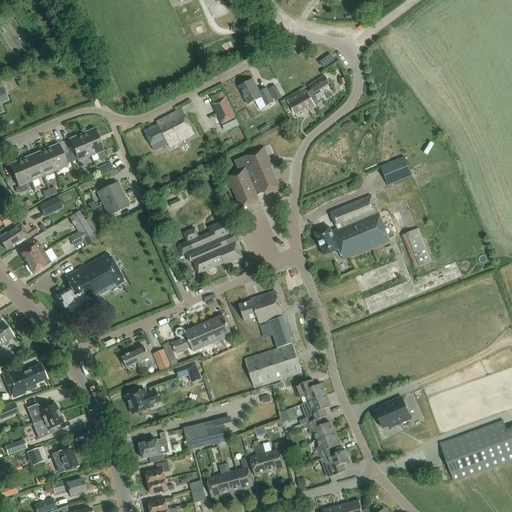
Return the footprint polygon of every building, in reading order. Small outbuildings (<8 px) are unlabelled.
[(267,31),(253,38),(256,46),(271,38),(267,31)] [(331,56),(320,63),(323,69),(334,61),(331,56)] [(306,91),(287,102),(295,116),(307,108),(309,111),(315,107),(310,97),(330,85),(325,77),(308,87),(310,91),(307,93),(306,91)] [(259,93),(253,80),(239,88),(248,105),(262,98),(266,107),(274,103),(266,89),(259,93)] [(1,83),(0,83),(0,103),(8,100),(1,83)] [(282,98),(275,85),(269,88),(275,101),(282,98)] [(211,104),(221,124),(236,117),(227,97),(211,104)] [(156,123),(157,125),(144,132),(154,152),(168,145),(169,148),(194,135),(181,110),(156,123)] [(225,131),(239,125),(236,118),(222,125),(225,131)] [(82,135),(91,157),(93,162),(99,160),(99,161),(105,159),(106,158),(103,152),(94,130),(82,135)] [(79,162),(91,157),(82,135),(70,140),(75,153),(69,155),(73,163),(78,160),(79,162)] [(67,167),(67,165),(73,163),(69,155),(64,157),(58,145),(46,150),(55,172),(67,167)] [(266,195),(281,189),(264,149),(248,155),(234,161),(238,172),(225,177),(230,190),(232,189),(238,204),(235,206),(238,212),(260,203),(257,196),(265,193),(266,195)] [(43,177),(55,172),(46,150),(34,155),(43,177)] [(22,160),(31,182),(43,177),(34,155),(22,160)] [(405,158),(380,168),(388,187),(412,177),(405,158)] [(26,184),(31,182),(22,160),(10,165),(19,187),(22,193),(23,193),(28,190),(26,184)] [(110,162),(96,169),(100,177),(113,170),(110,162)] [(103,205),(123,195),(117,183),(97,193),(103,205)] [(54,188),(48,190),(51,196),(57,193),(54,188)] [(45,198),(51,196),(48,190),(43,193),(45,198)] [(129,207),(123,195),(103,205),(109,217),(129,207)] [(331,232),(330,228),(316,234),(325,257),(339,251),(343,262),(390,242),(379,214),(378,214),(371,196),(330,213),(337,229),(331,232)] [(57,198),(40,207),(45,218),(62,208),(57,198)] [(182,205),(180,200),(170,204),(172,209),(182,205)] [(88,204),(91,210),(96,207),(94,202),(88,204)] [(96,207),(91,210),(94,216),(99,213),(96,207)] [(69,218),(78,232),(88,226),(91,224),(88,219),(85,221),(80,212),(69,218)] [(4,213),(0,215),(0,226),(3,225),(5,228),(11,224),(4,213)] [(225,266),(242,259),(236,244),(239,242),(235,232),(230,234),(225,222),(209,228),(211,233),(198,238),(195,230),(184,234),(187,242),(178,246),(182,256),(186,255),(189,263),(193,262),(193,263),(199,275),(225,264),(225,266)] [(21,225),(0,238),(0,240),(7,251),(16,245),(17,246),(38,232),(34,226),(26,232),(21,225)] [(88,226),(78,232),(68,238),(74,247),(83,241),(86,247),(97,240),(88,226)] [(415,271),(433,263),(419,230),(401,237),(415,271)] [(45,253),(38,243),(33,246),(34,247),(21,255),(27,264),(45,253)] [(46,267),(51,263),(45,253),(27,264),(33,274),(45,266),(46,267)] [(65,278),(71,288),(57,296),(68,317),(91,304),(89,302),(124,283),(108,254),(65,278)] [(251,300),(252,302),(239,306),(244,322),(257,318),(260,325),(284,317),(276,292),(251,300)] [(172,345),(176,354),(191,348),(193,353),(232,336),(223,316),(185,333),(184,330),(180,329),(177,331),(176,334),(177,338),(181,339),(181,341),(172,345)] [(284,317),(269,322),(269,323),(260,325),(265,338),(273,335),(277,350),(292,345),(284,317)] [(0,322),(0,351),(0,350),(0,347),(14,337),(2,321),(0,322)] [(245,360),(255,390),(302,374),(292,345),(277,350),(245,360)] [(150,358),(149,358),(145,348),(122,359),(127,368),(137,364),(140,369),(147,366),(148,368),(154,365),(150,358)] [(159,362),(163,370),(172,367),(168,358),(159,362)] [(202,381),(196,363),(177,370),(180,380),(190,377),(193,384),(202,381)] [(15,373),(14,372),(3,376),(13,399),(37,389),(35,385),(47,380),(40,365),(23,372),(22,370),(15,373)] [(306,397),(309,404),(326,397),(322,385),(315,387),(313,380),(294,388),(299,400),(306,397)] [(145,391),(127,398),(133,415),(151,409),(150,406),(160,403),(156,391),(147,395),(145,391)] [(269,396),(262,397),(264,405),(271,403),(269,396)] [(308,411),(313,422),(320,419),(321,420),(327,417),(325,410),(331,408),(326,397),(309,404),(311,409),(308,411)] [(381,410),(375,412),(383,429),(388,427),(389,429),(411,419),(402,398),(380,408),(381,410)] [(27,409),(34,424),(59,413),(55,404),(46,408),(44,404),(38,407),(37,405),(27,409)] [(0,420),(18,415),(15,407),(0,411),(0,420)] [(283,424),(291,422),(287,411),(280,414),(283,424)] [(59,413),(34,424),(33,425),(35,430),(39,440),(59,432),(57,427),(64,424),(59,413)] [(314,435),(317,442),(335,435),(330,423),(323,426),(321,420),(320,419),(313,422),(307,424),(312,436),(314,435)] [(511,428),(506,431),(503,422),(464,436),(452,441),(440,445),(454,483),(511,461),(511,428)] [(189,451),(228,441),(225,426),(215,428),(213,423),(184,430),(189,451)] [(158,441),(140,445),(143,460),(149,458),(151,464),(164,461),(163,455),(170,454),(165,434),(160,435),(161,441),(158,441)] [(340,447),(335,435),(317,442),(319,448),(316,449),(321,461),(327,458),(335,455),(333,449),(340,447)] [(24,440),(5,447),(8,456),(27,449),(24,440)] [(276,451),(271,452),(277,470),(286,468),(281,449),(280,449),(279,443),(274,444),(276,451)] [(263,445),(259,446),(266,473),(277,470),(271,452),(266,453),(263,445)] [(255,476),(266,473),(259,446),(254,447),(257,456),(250,458),(255,476)] [(78,467),(71,448),(52,455),(60,474),(78,467)] [(43,463),(38,449),(27,453),(32,467),(43,463)] [(350,463),(345,451),(335,455),(327,458),(330,465),(327,466),(332,478),(346,472),(343,466),(350,463)] [(244,469),(237,471),(242,489),(253,486),(248,465),(247,465),(246,459),(241,460),(244,469)] [(146,473),(148,484),(166,480),(164,473),(170,472),(168,462),(156,464),(158,470),(146,473)] [(228,464),(224,465),(231,492),(242,489),(237,471),(231,472),(228,464)] [(222,475),(216,476),(221,495),(231,492),(224,465),(219,466),(222,475)] [(212,498),(221,495),(216,476),(211,478),(210,472),(205,473),(207,479),(212,498)] [(68,484),(67,481),(51,485),(54,495),(68,491),(70,496),(86,492),(83,480),(68,484)] [(167,487),(166,480),(148,484),(151,495),(174,489),(173,485),(167,487)] [(192,491),(203,488),(201,482),(190,485),(192,491)] [(0,491),(3,499),(19,493),(15,483),(0,488),(0,491)] [(206,501),(203,488),(192,491),(195,504),(201,503),(206,501)] [(152,502),(148,503),(150,511),(160,511),(168,510),(167,504),(173,502),(172,498),(152,502)] [(1,504),(3,510),(16,505),(14,499),(1,504)] [(36,511),(51,511),(56,510),(53,499),(34,505),(36,511)] [(348,511),(368,511),(369,510),(362,511),(359,501),(346,505),(348,511)]
